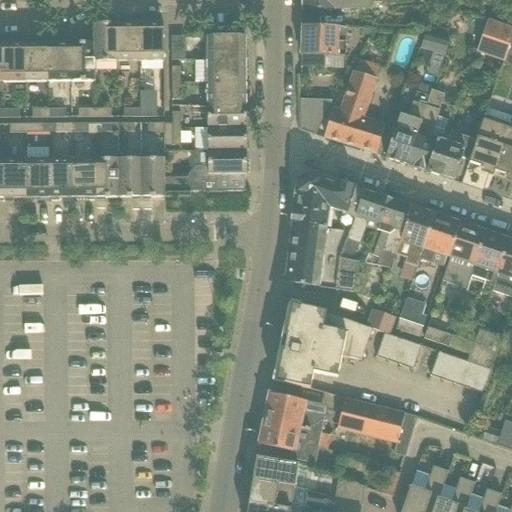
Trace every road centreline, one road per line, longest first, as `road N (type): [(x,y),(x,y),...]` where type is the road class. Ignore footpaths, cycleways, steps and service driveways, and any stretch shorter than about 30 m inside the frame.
road 1 (residential): [(218,511),(271,235)]
road 2 (residential): [(0,238),(271,235)]
road 3 (residential): [(511,220),(275,141)]
road 4 (residential): [(275,141),(276,0)]
